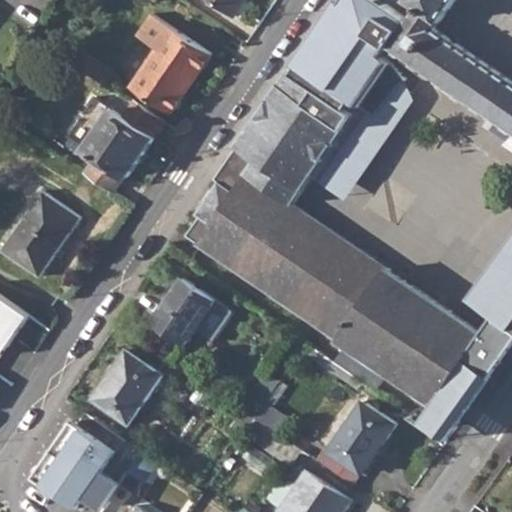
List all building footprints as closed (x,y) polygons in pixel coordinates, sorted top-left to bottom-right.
[(158,1),(155,0),(131,0),(150,13),(158,1)] [(213,0),(235,14),(244,0),(213,0)] [(511,127),(511,79),(437,27),(455,0),(414,0),(420,4),(413,14),(392,0),(338,0),(335,4),(392,42),(391,44),(392,45),(511,127)] [(293,65),(217,176),(219,179),(197,210),(201,213),(188,232),(436,400),(472,349),(483,332),(475,326),(294,203),(358,110),(350,105),(356,97),(376,111),(409,84),(406,77),(402,71),(398,66),(393,61),(386,53),(392,45),(391,44),(392,42),(335,4),(304,49),(299,58),(303,62),(298,68),(293,65)] [(172,27),(134,85),(173,111),(211,53),(172,27)] [(76,45),(69,56),(105,80),(112,70),(76,45)] [(114,107),(88,147),(100,155),(90,171),(116,189),(127,173),(131,176),(156,136),(153,134),(163,119),(137,101),(127,116),(114,107)] [(45,189),(4,249),(42,275),(82,215),(45,189)] [(511,244),(478,292),(504,310),(511,315),(511,244)] [(184,276),(156,318),(188,340),(217,297),(184,276)] [(0,345),(4,340),(10,344),(31,314),(0,292),(0,345)] [(428,415),(456,433),(511,353),(511,315),(504,310),(428,415)] [(130,347),(96,397),(133,421),(166,372),(130,347)] [(270,371),(246,407),(258,416),(268,402),(282,380),(270,371)] [(246,407),(233,399),(226,410),(235,416),(230,425),(245,435),(247,432),(258,416),(246,407)] [(366,399),(333,448),(366,470),(398,421),(366,399)] [(268,402),(258,416),(283,433),(292,419),(268,402)] [(145,448),(88,409),(80,421),(74,418),(68,427),(36,475),(86,509),(93,497),(106,505),(145,448)] [(258,416),(247,432),(273,450),(284,434),(283,433),(258,416)] [(308,469),(279,511),(342,511),(351,498),(308,469)] [(132,511),(150,511),(138,503),(132,511)]
